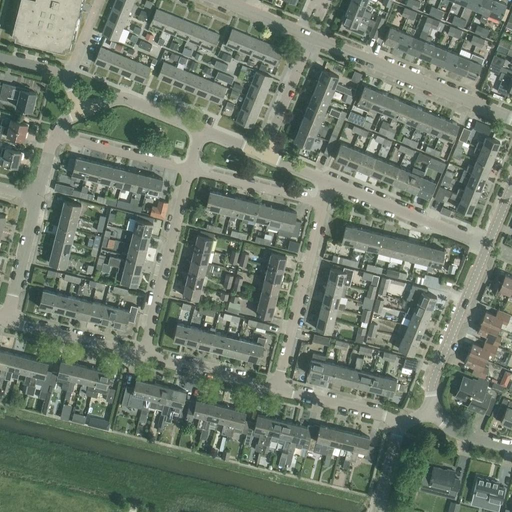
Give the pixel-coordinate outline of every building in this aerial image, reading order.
[(17,0),(18,1),(15,15),(14,15),(11,26),(14,27),(12,36),(21,38),(20,42),(32,45),(32,43),(46,47),(46,48),(57,51),(58,48),(67,50),(70,40),(73,41),(76,30),(75,30),(78,16),(79,16),(81,11),(81,9),(70,6),(71,3),(82,5),(83,3),(83,0),(17,0)] [(133,2),(126,0),(115,0),(112,8),(128,15),(133,2)] [(371,12),(363,9),(366,4),(356,0),(349,0),(346,9),(368,18),(371,12)] [(416,9),(420,1),(416,0),(413,0),(411,6),(416,9)] [(466,0),(465,4),(476,9),(479,0),(466,0)] [(479,0),(476,9),(483,11),(479,20),(485,23),(486,19),(488,13),(493,0),(479,0)] [(488,13),(500,18),(504,20),(509,9),(504,7),(506,3),(497,0),(493,0),(488,13)] [(428,14),(433,16),(436,8),(431,6),(428,14)] [(401,14),(407,16),(410,9),(404,7),(401,14)] [(107,21),(123,27),(128,15),(112,8),(107,21)] [(162,30),(169,13),(156,8),(150,24),(162,30)] [(440,18),(443,11),(436,8),(433,16),(440,18)] [(376,38),(382,24),(375,21),(368,18),(346,9),(341,21),(347,23),(345,27),(363,34),(367,24),(372,26),(368,35),(376,38)] [(407,16),(413,19),(416,11),(410,9),(407,16)] [(181,19),(169,13),(162,30),(175,35),(181,19)] [(375,21),(382,24),(384,18),(377,15),(375,21)] [(451,22),(456,25),(459,18),(454,15),(451,22)] [(424,23),(429,26),(433,18),(427,16),(424,23)] [(435,28),(438,21),(433,18),(429,26),(435,28)] [(462,27),(465,20),(459,18),(456,25),(462,27)] [(175,35),(187,40),(194,24),(181,19),(175,35)] [(123,27),(107,21),(101,33),(117,40),(123,27)] [(200,45),(206,29),(194,24),(187,40),(200,45)] [(473,32),(479,34),(482,27),(476,24),(473,32)] [(447,33),(452,35),(455,28),(450,25),(447,33)] [(395,45),(401,30),(389,26),(383,40),(395,45)] [(485,36),(488,29),(482,27),(479,34),(485,36)] [(458,37),(461,30),(455,28),(452,35),(458,37)] [(206,29),(200,45),(212,50),(219,34),(206,29)] [(238,50),(244,34),(232,29),(225,45),(238,50)] [(418,55),(424,40),(427,31),(422,29),(418,38),(412,35),(406,50),(418,55)] [(406,50),(412,35),(401,30),(395,45),(406,50)] [(244,34),(238,50),(250,55),(257,39),(244,34)] [(469,42),(475,44),(478,37),(472,35),(469,42)] [(481,47),(484,39),(478,37),(475,44),(481,47)] [(511,49),(511,42),(500,38),(498,44),(509,48),(511,49)] [(263,60),(269,44),(257,39),(250,55),(263,60)] [(429,59),(435,44),(424,40),(418,55),(429,59)] [(149,51),(150,45),(140,43),(138,48),(149,51)] [(269,44),(263,60),(275,65),(282,49),(269,44)] [(441,64),(447,49),(435,44),(429,59),(441,64)] [(106,68),(113,52),(100,47),(94,63),(106,68)] [(184,47),(182,53),(189,56),(191,50),(184,47)] [(447,49),(441,64),(452,69),(458,54),(447,49)] [(113,52),(106,68),(119,73),(125,57),(113,52)] [(458,54),(452,69),(463,73),(469,58),(458,54)] [(491,62),(501,67),(501,66),(502,66),(505,59),(494,54),(491,62)] [(125,57),(119,73),(131,78),(138,62),(125,57)] [(469,58),(463,73),(475,78),(481,63),(469,58)] [(138,62),(131,78),(144,83),(150,67),(138,62)] [(169,83),(176,67),(163,62),(157,78),(169,83)] [(488,69),(498,74),(501,67),(491,62),(488,69)] [(176,67),(169,83),(182,88),(188,72),(176,67)] [(350,86),(350,88),(336,82),(339,76),(322,69),(317,81),(334,88),(348,93),(353,96),(356,89),(350,86)] [(234,77),(218,71),(215,77),(231,83),(234,77)] [(251,83),(267,90),(272,77),(256,71),(251,83)] [(188,72),(182,88),(194,93),(201,77),(188,72)] [(511,76),(501,72),(498,78),(502,79),(497,91),(507,95),(509,90),(511,91),(511,76)] [(207,98),(213,82),(201,77),(194,93),(207,98)] [(329,100),(334,88),(317,81),(312,93),(329,100)] [(213,82),(207,98),(219,103),(226,87),(213,82)] [(262,102),(267,90),(251,83),(246,96),(262,102)] [(0,94),(0,98),(6,100),(7,96),(18,99),(16,107),(32,111),(36,93),(3,84),(0,94)] [(368,110),(370,106),(376,90),(364,85),(356,105),(368,110)] [(381,111),(388,95),(376,90),(370,106),(381,111)] [(231,93),(229,102),(240,104),(241,95),(231,93)] [(312,93),(308,105),(324,111),(329,100),(312,93)] [(348,93),(347,94),(345,101),(350,103),(353,96),(348,93)] [(388,95),(381,111),(393,116),(400,99),(388,95)] [(241,108),(257,115),(262,102),(246,96),(241,108)] [(405,120),(411,104),(400,99),(393,116),(405,120)] [(423,109),(411,104),(405,120),(416,125),(423,109)] [(308,105),(303,117),(319,123),(324,111),(308,105)] [(234,117),(236,107),(225,106),(224,115),(234,117)] [(346,112),(341,110),(340,111),(331,107),(329,113),(338,117),(343,119),(346,112)] [(252,127),(257,115),(241,108),(236,121),(252,127)] [(416,125),(428,130),(435,114),(423,109),(416,125)] [(359,114),(356,123),(362,125),(364,120),(365,117),(359,114)] [(435,114),(428,130),(440,135),(447,119),(435,114)] [(303,117),(298,128),(315,135),(319,123),(303,117)] [(338,117),(333,129),(339,131),(343,119),(338,117)] [(0,139),(1,133),(24,139),(28,124),(10,119),(8,127),(0,125),(0,139)] [(447,119),(440,135),(452,140),(458,123),(447,119)] [(369,128),(371,123),(364,120),(362,125),(369,128)] [(479,129),(479,130),(488,134),(491,127),(482,123),(481,124),(479,129)] [(353,125),(351,131),(358,133),(360,128),(353,125)] [(380,126),(378,132),(385,135),(387,129),(380,126)] [(458,139),(466,142),(471,130),(463,127),(458,139)] [(298,128),(293,140),(310,147),(315,135),(298,128)] [(360,128),(358,133),(366,136),(368,131),(360,128)] [(392,138),(395,132),(387,129),(385,135),(392,138)] [(332,133),(329,140),(334,143),(337,135),(332,133)] [(382,143),(384,137),(377,134),(375,140),(382,143)] [(403,136),(401,142),(408,144),(411,139),(403,136)] [(478,140),(476,146),(495,154),(500,142),(486,136),(483,143),(478,140)] [(384,137),(382,143),(389,146),(391,140),(384,137)] [(418,142),(411,139),(408,144),(416,147),(418,142)] [(454,151),(461,154),(464,149),(460,148),(463,141),(466,142),(458,139),(454,151)] [(323,154),(329,156),(334,143),(329,140),(327,144),(323,154)] [(341,142),(334,159),(346,164),(352,147),(341,142)] [(405,153),(407,147),(400,144),(398,150),(405,153)] [(432,154),(434,149),(427,146),(424,151),(432,154)] [(473,151),(479,153),(476,160),(490,166),(495,154),(476,146),(473,151)] [(22,152),(21,152),(3,147),(0,158),(0,160),(2,161),(1,163),(17,167),(19,158),(21,159),(22,152)] [(346,164),(358,168),(364,152),(352,147),(346,164)] [(407,147),(405,153),(412,155),(415,150),(407,147)] [(434,149),(432,154),(439,157),(441,152),(434,149)] [(461,154),(454,151),(452,156),(460,159),(461,154)] [(369,173),(376,157),(364,152),(358,168),(369,173)] [(429,162),(431,157),(423,154),(421,159),(429,162)] [(84,177),(88,160),(76,157),(70,178),(76,180),(77,175),(84,177)] [(381,178),(388,162),(376,157),(369,173),(381,178)] [(97,180),(101,163),(88,160),(84,177),(97,180)] [(473,167),(468,164),(466,170),(485,178),(490,166),(476,160),(473,167)] [(393,183),(400,167),(388,162),(381,178),(393,183)] [(101,163),(97,180),(109,183),(113,166),(101,163)] [(121,186),(125,169),(113,166),(109,183),(121,186)] [(400,167),(393,183),(404,188),(411,171),(400,167)] [(424,172),(413,167),(411,171),(404,188),(416,192),(423,176),(424,172)] [(133,189),(138,172),(125,169),(121,186),(133,189)] [(444,175),(452,178),(454,173),(446,169),(444,175)] [(469,177),(466,184),(480,189),(485,178),(466,170),(464,175),(469,177)] [(138,172),(133,189),(145,192),(150,175),(138,172)] [(150,175),(145,192),(158,195),(162,178),(150,175)] [(442,180),(450,183),(452,178),(444,175),(442,180)] [(423,176),(416,192),(428,197),(435,181),(423,176)] [(73,188),(56,183),(54,190),(72,194),(73,189),(73,188)] [(476,201),(480,189),(466,184),(464,190),(458,188),(457,193),(456,193),(476,201)] [(452,192),(439,186),(434,198),(441,201),(444,194),(450,197),(459,201),(457,208),(471,213),(476,201),(456,193),(457,193),(452,192)] [(218,211),(222,193),(210,190),(205,207),(218,211)] [(235,196),(222,193),(218,211),(230,214),(235,196)] [(235,196),(230,214),(243,217),(247,200),(235,196)] [(116,206),(117,200),(105,197),(104,203),(116,206)] [(61,213),(78,217),(81,204),(64,200),(61,213)] [(128,209),(130,203),(117,200),(116,206),(128,209)] [(152,205),(149,215),(164,218),(168,202),(158,200),(156,206),(152,205)] [(255,220),(259,203),(247,200),(243,217),(242,221),(247,223),(248,218),(255,220)] [(266,227),(272,206),(259,203),(255,220),(267,223),(266,227)] [(279,226),(284,209),(272,206),(266,227),(278,230),(279,226)] [(284,209),(279,226),(292,229),(296,212),(284,209)] [(58,225),(75,229),(78,217),(61,213),(58,225)] [(132,231),(150,235),(153,222),(144,220),(145,216),(137,214),(132,231)] [(214,225),(213,231),(221,233),(222,227),(223,223),(216,222),(215,225),(214,225)] [(354,245),(358,227),(345,224),(341,242),(354,245)] [(75,229),(58,225),(55,237),(72,241),(75,229)] [(366,248),(370,230),(358,227),(354,245),(366,248)] [(370,230),(366,248),(378,251),(383,234),(370,230)] [(130,243),(147,247),(150,235),(132,231),(130,243)] [(213,238),(214,234),(200,231),(199,235),(197,234),(194,246),(210,250),(213,238)] [(383,234),(378,251),(390,254),(395,237),(383,234)] [(86,245),(98,248),(101,236),(95,235),(94,239),(88,238),(86,245)] [(51,250),(69,254),(72,241),(55,237),(51,250)] [(395,237),(390,254),(403,257),(407,240),(395,237)] [(407,240),(403,257),(415,260),(419,243),(407,240)] [(130,243),(127,255),(144,259),(147,247),(130,243)] [(415,260),(427,263),(431,246),(419,243),(415,260)] [(90,255),(96,256),(98,248),(86,245),(86,246),(92,247),(90,255)] [(191,258),(207,262),(210,250),(194,246),(191,258)] [(426,269),(432,270),(433,265),(440,266),(444,249),(431,246),(427,263),(426,269)] [(69,254),(51,250),(48,262),(65,267),(69,254)] [(268,265),(283,268),(286,256),(271,253),(268,265)] [(108,264),(123,268),(141,272),(144,259),(127,255),(125,260),(110,256),(108,264)] [(229,262),(236,264),(237,257),(230,255),(229,262)] [(332,261),(349,265),(351,259),(333,255),(332,261)] [(191,258),(188,271),(204,274),(204,275),(210,276),(213,264),(207,262),(191,258)] [(238,264),(246,266),(247,259),(240,258),(238,264)] [(101,269),(104,270),(104,266),(102,266),(103,263),(97,261),(95,269),(101,271),(101,269)] [(265,276),(280,280),(283,268),(268,265),(265,276)] [(349,285),(353,269),(343,266),(343,268),(339,267),(339,269),(331,267),(328,279),(343,283),(349,285)] [(141,272),(123,268),(120,280),(138,285),(141,272)] [(185,283),(201,286),(204,275),(204,274),(188,271),(185,283)] [(499,272),(496,279),(491,291),(501,295),(503,291),(509,294),(511,287),(511,277),(505,274),(499,272)] [(277,293),(280,280),(265,276),(262,289),(277,293)] [(439,288),(441,283),(423,278),(422,283),(439,288)] [(223,286),(230,288),(231,281),(224,279),(223,286)] [(324,291),(340,295),(343,283),(328,279),(324,291)] [(232,288),(240,290),(241,284),(234,282),(232,288)] [(201,286),(185,283),(182,295),(198,299),(201,286)] [(417,302),(432,308),(437,296),(426,292),(428,288),(413,284),(410,291),(420,295),(417,302)] [(378,293),(385,294),(387,288),(379,286),(378,293)] [(51,310),(55,292),(42,289),(38,306),(51,310)] [(262,289),(259,301),(274,305),(277,293),(262,289)] [(366,296),(374,298),(375,292),(368,290),(366,296)] [(340,295),(324,291),(321,304),(337,307),(342,309),(343,303),(338,302),(340,295)] [(55,292),(51,310),(63,313),(68,295),(55,292)] [(220,298),(226,300),(227,300),(228,293),(221,292),(220,298)] [(76,316),(80,298),(68,295),(63,313),(76,316)] [(80,298),(76,316),(88,319),(92,302),(80,298)] [(375,304),(382,306),(384,300),(376,298),(375,304)] [(271,317),(274,305),(259,301),(255,313),(271,317)] [(100,322),(104,305),(92,302),(88,319),(100,322)] [(412,314),(427,320),(432,308),(417,302),(412,314)] [(318,316),(334,320),(337,307),(321,304),(318,316)] [(381,312),(382,306),(375,304),(373,310),(381,312)] [(104,305),(100,322),(113,325),(117,308),(104,305)] [(117,308),(113,325),(125,328),(129,311),(117,308)] [(481,321),(498,329),(501,322),(506,324),(510,315),(497,310),(495,315),(485,311),(481,321)] [(412,314),(406,312),(404,317),(407,318),(410,319),(407,325),(422,331),(427,320),(412,314)] [(360,320),(367,322),(369,316),(362,314),(360,320)] [(334,320),(318,316),(315,328),(331,332),(334,320)] [(268,330),(269,324),(256,321),(254,326),(268,330)] [(484,341),(497,346),(501,337),(496,335),(498,329),(481,321),(477,331),(487,335),(484,341)] [(368,329),(376,331),(378,324),(370,322),(368,329)] [(177,323),(173,340),(185,343),(190,326),(177,323)] [(403,337),(417,343),(422,331),(407,325),(403,337)] [(197,346),(202,329),(190,326),(185,343),(197,346)] [(202,329),(197,346),(210,349),(214,332),(215,327),(210,326),(209,331),(202,329)] [(357,332),(364,334),(366,328),(359,326),(357,332)] [(222,352),(226,335),(214,332),(210,349),(222,352)] [(238,338),(226,335),(222,352),(234,355),(238,338)] [(259,361),(263,344),(264,344),(266,338),(258,336),(256,342),(251,341),(246,358),(259,361)] [(322,343),(322,344),(328,345),(330,338),(323,336),(322,343)] [(417,343),(403,337),(398,348),(413,354),(417,343)] [(246,358),(251,341),(238,338),(234,355),(246,358)] [(336,339),(334,347),(340,348),(342,341),(336,339)] [(468,353),(486,360),(488,354),(493,356),(497,346),(484,341),(482,346),(472,342),(468,353)] [(360,345),(358,353),(364,354),(366,347),(360,345)] [(366,347),(364,354),(370,356),(372,348),(366,347)] [(0,371),(0,377),(4,378),(11,353),(0,350),(0,366),(1,367),(0,371)] [(388,360),(390,352),(384,351),(382,358),(388,360)] [(390,352),(388,360),(394,362),(396,354),(390,352)] [(17,378),(19,371),(23,356),(11,353),(4,378),(10,380),(11,377),(17,378)] [(471,373),(483,377),(484,378),(488,368),(483,366),(486,360),(468,353),(464,363),(474,367),(471,373)] [(19,371),(26,373),(23,383),(24,383),(21,392),(26,393),(27,391),(35,359),(23,356),(19,371)] [(354,369),(348,367),(344,383),(356,386),(360,370),(363,358),(356,356),(355,362),(356,362),(354,369)] [(320,377),(324,361),(312,358),(308,374),(320,377)] [(405,358),(403,366),(416,369),(418,361),(405,358)] [(49,384),(52,371),(46,370),(48,362),(35,359),(27,391),(33,392),(35,383),(41,384),(40,389),(46,391),(48,384),(49,384)] [(66,390),(73,363),(61,360),(58,373),(52,371),(49,384),(55,385),(56,380),(63,382),(61,388),(66,390)] [(332,380),(336,364),(324,361),(320,377),(332,380)] [(72,391),(75,380),(82,381),(86,366),(73,363),(66,390),(67,390),(71,391),(72,391)] [(344,383),(348,367),(336,364),(332,380),(344,383)] [(88,383),(85,394),(91,396),(98,369),(86,366),(82,381),(88,383)] [(91,396),(97,397),(98,390),(107,392),(108,388),(107,388),(110,373),(98,369),(91,396)] [(368,389),(372,373),(360,370),(356,386),(368,389)] [(381,392),(384,376),(372,373),(368,389),(381,392)] [(506,389),(511,375),(505,373),(499,387),(506,389)] [(384,376),(381,392),(393,395),(397,379),(384,376)] [(487,384),(488,382),(480,378),(479,381),(473,379),(473,381),(463,377),(458,389),(459,389),(456,395),(470,401),(468,406),(483,413),(490,396),(485,394),(488,385),(487,384)] [(142,408),(148,382),(136,379),(133,388),(126,386),(121,404),(127,406),(128,405),(142,408)] [(148,382),(142,408),(147,410),(150,399),(157,400),(160,385),(148,382)] [(160,385),(157,400),(155,408),(162,409),(161,413),(166,414),(172,388),(160,385)] [(108,388),(107,392),(105,400),(112,402),(115,389),(109,387),(108,388)] [(185,418),(190,399),(184,398),(185,391),(172,388),(166,414),(165,420),(170,421),(173,410),(180,412),(179,416),(185,418)] [(511,401),(503,398),(498,411),(503,414),(500,422),(511,426),(511,423),(511,401)] [(190,399),(185,418),(191,419),(193,414),(199,416),(197,427),(202,428),(208,402),(196,399),(196,401),(190,399)] [(202,428),(208,430),(209,424),(216,425),(217,420),(221,405),(208,402),(202,428)] [(68,420),(70,406),(63,405),(61,419),(68,420)] [(220,436),(225,437),(226,435),(227,435),(233,409),(221,405),(217,420),(224,422),(220,436)] [(233,409),(227,435),(232,436),(233,430),(241,432),(243,432),(247,433),(250,421),(244,419),(246,412),(233,409)] [(252,435),(254,430),(260,431),(258,442),(256,444),(254,448),(256,450),(261,452),(263,444),(270,418),(257,414),(255,422),(250,421),(247,433),(252,435)] [(90,416),(88,424),(108,429),(110,421),(90,416)] [(278,436),(282,421),(270,418),(263,444),(269,445),(269,443),(276,444),(277,441),(278,436)] [(283,443),(282,449),(288,450),(294,424),(282,421),(278,436),(277,441),(283,443)] [(308,449),(311,436),(305,435),(307,427),(294,424),(288,450),(293,451),(296,440),(303,442),(301,447),(308,449)] [(325,454),(332,428),(319,425),(316,437),(311,436),(308,449),(313,450),(316,440),(323,441),(320,453),(325,454)] [(328,466),(334,444),(340,446),(344,431),(332,428),(325,454),(324,458),(325,458),(323,465),(328,466)] [(348,447),(343,468),(348,469),(350,460),(353,449),(356,434),(344,431),(340,446),(348,447)] [(356,434),(353,449),(350,460),(355,461),(358,450),(365,452),(364,457),(370,459),(373,446),(367,445),(369,437),(356,434)] [(288,450),(282,449),(280,457),(286,458),(288,450)] [(230,451),(223,450),(221,457),(228,459),(230,451)] [(424,472),(422,481),(429,483),(445,487),(443,494),(455,497),(459,479),(453,478),(455,471),(447,469),(447,470),(433,467),(431,473),(424,472)] [(477,476),(472,496),(500,503),(504,487),(498,485),(499,481),(477,476)]
